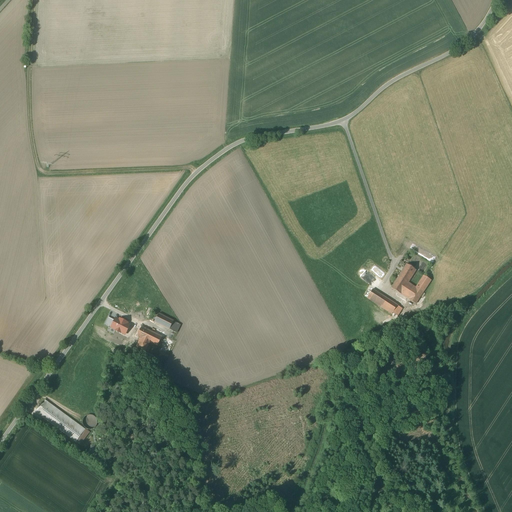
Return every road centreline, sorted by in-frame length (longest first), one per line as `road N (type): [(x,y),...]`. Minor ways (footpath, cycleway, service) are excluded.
road 1 (unclassified): [(494,0),(467,37),(395,76),(343,120),(244,139),(196,168),(0,442)]
road 2 (track): [(32,0),(29,115),(44,172),(196,168)]
